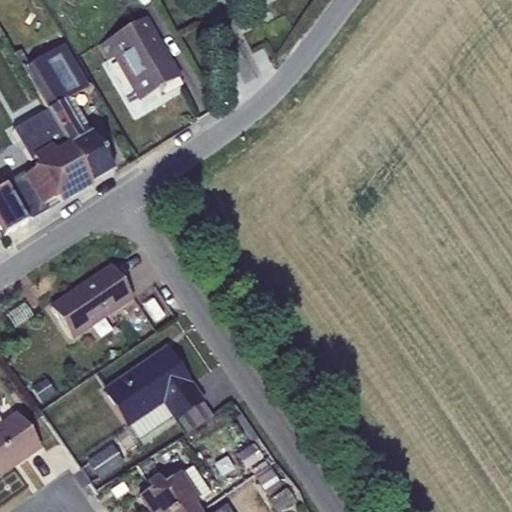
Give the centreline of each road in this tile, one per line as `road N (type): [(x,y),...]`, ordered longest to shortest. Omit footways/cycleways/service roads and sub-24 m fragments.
road 1 (residential): [(333,511),(121,197)]
road 2 (residential): [(121,197),(275,90),(343,0)]
road 3 (residential): [(0,277),(121,197)]
